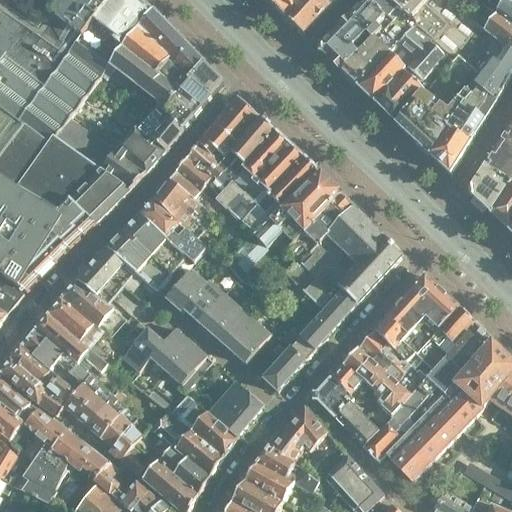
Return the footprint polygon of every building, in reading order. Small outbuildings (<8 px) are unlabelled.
[(0,78),(2,80),(0,83),(0,110),(18,124),(26,128),(27,127),(49,143),(55,138),(57,139),(71,121),(103,78),(105,76),(153,14),(137,1),(137,0),(113,0),(84,39),(69,56),(45,89),(6,60),(0,66),(0,78)] [(62,0),(52,15),(47,20),(44,19),(39,15),(6,60),(45,89),(69,56),(84,39),(113,0),(62,0)] [(269,0),(288,19),(297,11),(295,8),(301,0),(269,0)] [(297,11),(288,19),(304,35),(330,6),(336,0),(301,0),(295,8),(297,11)] [(350,19),(373,41),(376,39),(383,32),(378,28),(386,19),(382,15),(382,13),(368,0),(364,5),(363,5),(350,19)] [(387,0),(368,0),(382,13),(382,15),(386,19),(387,18),(390,21),(398,11),(401,14),(402,13),(387,0)] [(387,0),(402,13),(417,26),(414,30),(431,44),(447,58),(453,63),(481,30),(463,15),(459,18),(445,8),(450,0),(387,0)] [(497,17),(511,27),(511,3),(507,1),(506,0),(475,0),(475,1),(497,17)] [(468,19),(485,32),(484,34),(505,49),(511,53),(511,27),(497,17),(492,24),(474,11),(468,19)] [(205,66),(153,14),(103,78),(108,83),(111,79),(127,92),(132,85),(159,106),(159,107),(165,113),(183,94),(191,85),(189,83),(205,66)] [(323,46),(324,53),(342,72),(373,41),(350,19),(323,46)] [(392,54),(358,87),(375,104),(431,44),(414,30),(392,54)] [(419,99),(397,125),(431,157),(455,125),(466,106),(472,98),(467,94),(474,84),(485,71),(492,61),(496,64),(505,49),(484,34),(480,31),(453,64),(431,89),(421,100),(419,99)] [(373,41),(342,72),(358,87),(392,54),(376,39),(373,41)] [(431,44),(375,104),(397,125),(419,99),(421,100),(426,94),(431,88),(425,83),(447,58),(431,44)] [(506,87),(511,77),(511,53),(505,49),(496,64),(492,61),(485,71),(506,87)] [(165,113),(185,133),(225,87),(205,66),(189,83),(191,85),(183,94),(165,113)] [(506,87),(485,71),(474,84),(496,103),(506,87)] [(0,160),(15,141),(24,129),(18,124),(0,110),(0,83),(2,80),(0,78),(0,160)] [(485,122),(496,103),(474,84),(467,94),(472,98),(466,106),(485,122)] [(239,99),(215,125),(238,145),(260,120),(239,99)] [(455,125),(431,157),(451,176),(485,122),(466,106),(455,125)] [(166,155),(185,133),(165,113),(159,107),(137,131),(139,133),(166,155)] [(232,154),(221,166),(220,168),(211,180),(213,181),(211,184),(213,186),(212,188),(212,190),(221,199),(244,172),(243,171),(277,135),(260,119),(260,120),(238,145),(231,154),(232,154)] [(27,127),(0,162),(0,175),(58,211),(63,214),(72,202),(102,173),(117,153),(71,121),(57,139),(55,138),(49,143),(27,127)] [(215,125),(199,145),(212,157),(217,152),(227,160),(232,154),(231,154),(238,145),(215,125)] [(147,177),(166,155),(139,133),(137,131),(117,153),(147,177)] [(511,132),(510,131),(495,154),(511,164),(511,132)] [(243,171),(244,172),(221,199),(215,206),(207,200),(202,207),(206,210),(202,215),(214,224),(198,241),(227,268),(254,237),(243,225),(305,161),(301,157),(300,157),(277,135),(243,171)] [(199,145),(188,160),(211,180),(220,168),(221,166),(212,157),(199,145)] [(131,193),(147,177),(117,153),(102,173),(131,193)] [(511,164),(495,154),(486,170),(511,183),(511,164)] [(188,160),(177,174),(202,195),(213,181),(211,180),(188,160)] [(319,175),(305,161),(243,225),(254,237),(319,175)] [(474,196),(473,196),(473,198),(491,214),(492,214),(494,216),(495,215),(493,213),(507,191),(510,186),(511,183),(486,170),(472,190),(474,192),(474,196)] [(126,199),(131,193),(102,173),(72,202),(96,227),(96,226),(97,227),(117,208),(126,199)] [(177,174),(170,182),(202,207),(207,200),(202,195),(177,174)] [(0,279),(27,294),(69,252),(76,246),(82,240),(96,227),(72,202),(63,214),(58,211),(0,175),(0,279)] [(328,183),(319,175),(254,237),(235,260),(245,269),(281,232),(295,245),(297,243),(306,236),(343,198),(341,197),(334,190),(335,189),(328,183)] [(170,182),(154,203),(182,227),(198,241),(214,224),(202,215),(206,210),(202,207),(170,182)] [(495,215),(494,216),(511,232),(511,229),(511,183),(510,186),(507,191),(493,213),(495,215)] [(343,198),(306,236),(297,243),(311,255),(328,239),(331,236),(329,235),(354,210),(343,198)] [(154,203),(142,217),(168,241),(169,242),(188,259),(195,265),(208,251),(182,227),(154,203)] [(331,236),(328,239),(311,255),(300,266),(298,268),(296,267),(286,275),(287,276),(320,312),(340,291),(343,293),(359,308),(405,259),(354,210),(329,235),(331,236)] [(136,226),(127,235),(173,276),(188,259),(169,242),(168,241),(142,217),(135,224),(136,226)] [(115,243),(108,250),(137,275),(138,276),(158,294),(173,276),(127,235),(117,244),(115,243)] [(92,268),(78,284),(109,308),(120,295),(137,275),(108,250),(92,268)] [(229,268),(237,277),(244,271),(235,262),(229,268)] [(171,297),(167,301),(183,315),(186,313),(208,285),(193,271),(178,288),(171,297)] [(237,277),(245,286),(252,280),(244,271),(237,277)] [(278,286),(283,292),(293,284),(287,278),(278,286)] [(248,285),(256,294),(263,288),(254,279),(248,285)] [(426,279),(389,320),(404,332),(403,333),(409,339),(404,345),(417,356),(423,361),(414,370),(411,369),(397,383),(413,397),(449,357),(432,342),(441,333),(461,312),(459,310),(460,309),(426,279)] [(0,312),(8,317),(25,297),(0,282),(0,312)] [(210,282),(208,285),(186,313),(200,326),(226,296),(210,282)] [(78,284),(63,300),(100,331),(115,312),(109,308),(78,284)] [(283,292),(289,298),(299,290),(293,284),(283,292)] [(289,298),(295,305),(304,296),(299,290),(289,298)] [(322,316),(315,324),(331,339),(359,308),(343,293),(322,316)] [(241,310),(226,296),(200,326),(216,340),(241,310)] [(63,300),(49,317),(114,372),(129,354),(100,331),(63,300)] [(257,323),(241,310),(216,340),(231,353),(257,323)] [(0,312),(0,327),(8,317),(0,312)] [(461,312),(441,333),(432,342),(449,357),(457,350),(476,327),(472,322),(461,312)] [(49,317),(37,330),(79,367),(89,375),(94,368),(109,382),(116,373),(114,372),(49,317)] [(389,320),(376,333),(395,354),(407,365),(417,356),(404,345),(409,339),(403,333),(404,332),(389,320)] [(257,323),(231,353),(247,367),(272,337),(257,323)] [(136,347),(124,362),(140,376),(152,362),(165,345),(150,332),(140,324),(134,330),(142,338),(135,347),(136,347)] [(283,341),(292,350),(308,364),(317,354),(331,339),(315,324),(301,340),(299,343),(289,334),(283,341)] [(457,350),(449,357),(413,397),(413,398),(395,417),(411,432),(464,376),(493,343),(476,327),(457,350)] [(37,330),(23,349),(51,373),(60,363),(70,371),(69,373),(84,388),(92,379),(89,375),(79,367),(37,330)] [(165,345),(152,362),(167,375),(193,346),(177,332),(165,345)] [(376,333),(360,351),(374,363),(397,383),(411,369),(407,365),(395,354),(376,333)] [(411,432),(386,457),(387,458),(393,464),(394,465),(393,466),(413,485),(417,482),(481,416),(492,405),(505,414),(511,418),(511,361),(493,343),(464,376),(411,431),(411,432)] [(193,346),(167,375),(182,388),(191,379),(200,369),(208,360),(193,346)] [(308,364),(292,350),(287,355),(278,347),(273,354),(281,362),(277,366),(292,380),(308,364)] [(23,349),(13,361),(48,391),(59,380),(52,374),(51,373),(23,349)] [(344,368),(365,384),(378,394),(375,398),(380,404),(378,406),(384,411),(393,419),(395,417),(413,398),(413,397),(397,383),(374,363),(360,351),(344,368)] [(200,369),(205,374),(214,365),(208,360),(200,369)] [(13,361),(2,375),(32,400),(57,419),(66,409),(77,396),(59,380),(48,391),(13,361)] [(292,380),(277,366),(263,381),(278,395),(292,380)] [(344,368),(333,380),(351,399),(354,395),(365,384),(344,368)] [(191,379),(196,384),(205,374),(200,369),(191,379)] [(84,388),(77,396),(66,409),(78,420),(103,388),(92,379),(84,388)] [(182,388),(188,393),(196,384),(191,379),(182,388)] [(0,380),(0,405),(19,420),(25,425),(27,426),(38,413),(30,406),(0,380)] [(318,397),(318,403),(336,421),(352,405),(355,402),(351,399),(333,380),(318,397)] [(237,385),(223,400),(252,426),(265,410),(237,385)] [(103,388),(78,420),(89,429),(115,399),(103,388)] [(126,397),(120,392),(114,397),(121,403),(126,397)] [(153,394),(149,398),(165,411),(169,407),(153,394)] [(193,431),(192,432),(224,460),(236,443),(237,443),(238,441),(209,416),(187,398),(173,416),(193,431)] [(127,410),(115,399),(89,429),(102,440),(127,410)] [(223,400),(209,416),(238,441),(252,426),(223,400)] [(0,405),(0,435),(11,444),(12,442),(15,446),(26,432),(22,428),(25,425),(19,420),(0,405)] [(352,405),(336,421),(365,449),(381,434),(352,405)] [(127,410),(102,440),(113,450),(114,451),(133,429),(134,428),(133,427),(139,420),(127,410)] [(287,432),(272,450),(296,466),(305,450),(310,454),(328,436),(306,411),(287,432)] [(384,411),(375,420),(385,430),(389,426),(394,421),(392,420),(393,419),(384,411)] [(28,430),(38,440),(39,441),(53,423),(38,413),(27,426),(26,428),(28,430)] [(170,415),(163,422),(161,420),(152,430),(160,438),(163,435),(178,449),(176,452),(187,460),(211,479),(224,460),(192,432),(170,415)] [(53,423),(39,441),(53,452),(70,433),(54,422),(53,423)] [(114,451),(113,450),(110,454),(122,463),(130,454),(144,439),(151,432),(140,422),(133,429),(114,451)] [(381,434),(365,449),(377,461),(401,438),(389,426),(385,430),(381,434)] [(70,433),(53,452),(67,464),(84,444),(70,433)] [(6,483),(22,494),(50,507),(53,500),(54,501),(58,496),(58,495),(57,492),(69,467),(70,466),(67,464),(53,452),(39,441),(38,440),(25,456),(35,464),(23,480),(13,473),(6,483)] [(159,464),(175,477),(200,498),(211,479),(187,460),(176,452),(161,441),(155,449),(166,458),(159,464)] [(67,464),(70,466),(81,475),(82,474),(97,455),(84,444),(67,464)] [(0,479),(2,481),(2,482),(4,484),(19,459),(6,449),(3,453),(4,453),(0,459),(0,479)] [(272,450),(259,467),(261,468),(287,482),(288,481),(296,466),(272,450)] [(130,454),(122,463),(145,482),(151,474),(130,454)] [(97,455),(82,474),(94,484),(111,465),(97,455)] [(329,478),(325,481),(331,488),(353,511),(369,511),(384,499),(348,459),(328,476),(329,478)] [(151,474),(145,482),(179,511),(192,511),(199,499),(200,498),(175,477),(159,464),(151,474)] [(111,465),(94,484),(112,499),(119,492),(122,488),(112,480),(119,472),(111,465)] [(75,472),(69,467),(57,492),(58,495),(58,496),(54,501),(69,511),(76,511),(78,511),(61,497),(68,487),(66,485),(75,472)] [(259,467),(247,484),(284,505),(295,485),(314,495),(321,497),(323,488),(323,485),(300,469),(292,483),(288,481),(287,482),(261,468),(259,467)] [(473,481),(463,476),(453,493),(462,498),(473,481)] [(127,511),(133,511),(148,492),(138,484),(126,498),(119,492),(112,499),(127,511)] [(247,484),(234,503),(249,511),(280,511),(284,505),(247,484)] [(127,511),(98,488),(78,511),(127,511)] [(133,511),(172,511),(160,501),(159,503),(152,495),(148,492),(133,511)] [(440,503),(437,508),(434,511),(472,511),(474,509),(447,493),(440,503)] [(15,494),(12,502),(24,506),(27,499),(15,494)] [(507,511),(493,506),(492,508),(479,502),(474,511),(507,511)] [(249,511),(234,503),(229,511),(249,511)]
